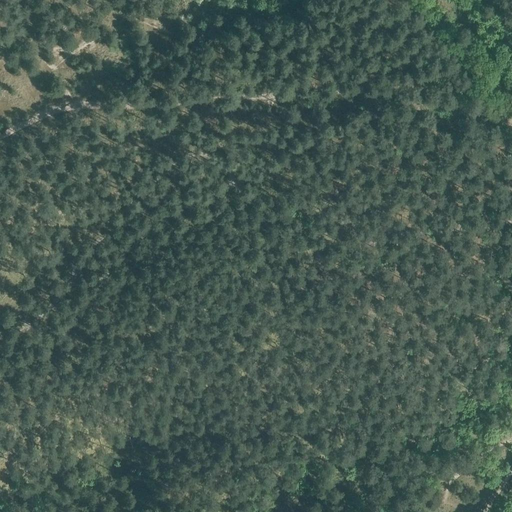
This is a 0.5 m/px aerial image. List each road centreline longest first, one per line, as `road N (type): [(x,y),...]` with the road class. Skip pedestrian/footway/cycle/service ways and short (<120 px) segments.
road 1 (track): [(473,111),(415,101),(277,153),(127,250),(82,307),(0,372)]
road 2 (track): [(385,511),(430,505),(438,466),(475,439),(511,428)]
